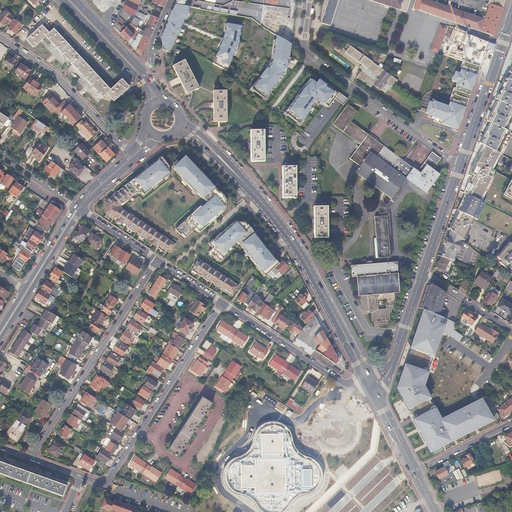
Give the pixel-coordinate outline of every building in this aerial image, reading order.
[(133,16),(136,10),(140,0),(126,0),(122,10),(133,16)] [(191,7),(199,9),(200,9),(201,6),(199,6),(200,4),(194,2),(194,0),(176,0),(175,4),(189,7),(191,7)] [(251,0),(252,8),(260,8),(260,0),(251,0)] [(274,16),(276,0),(266,0),(265,14),(274,16)] [(330,26),(338,0),(327,0),(320,23),(330,26)] [(369,0),(399,9),(402,0),(369,0)] [(402,0),(399,9),(406,12),(409,0),(402,0)] [(493,35),(502,9),(502,8),(487,3),(485,2),(484,5),(489,6),(484,19),(428,0),(417,0),(414,8),(418,9),(418,10),(493,35)] [(35,11),(38,14),(45,7),(42,3),(35,11)] [(175,4),(170,15),(177,17),(180,12),(185,14),(189,7),(175,4)] [(235,15),(236,12),(237,9),(216,5),(215,11),(235,15)] [(147,23),(154,27),(158,18),(151,15),(148,22),(145,21),(147,16),(136,10),(133,16),(134,16),(140,19),(147,23)] [(250,19),(251,19),(250,11),(243,10),(243,13),(236,12),(235,15),(235,16),(250,19)] [(5,21),(9,24),(15,17),(7,12),(6,14),(3,12),(0,16),(0,22),(0,23),(3,20),(5,21)] [(177,17),(170,15),(161,36),(163,49),(169,52),(171,48),(185,14),(180,12),(177,17)] [(251,19),(265,28),(268,30),(271,25),(255,14),(251,19)] [(135,27),(140,19),(134,16),(129,24),(135,27)] [(126,26),(129,24),(127,21),(124,23),(119,17),(115,27),(119,32),(125,27),(126,26)] [(22,25),(13,19),(8,28),(16,34),(22,25)] [(138,33),(149,39),(154,27),(147,23),(144,31),(140,29),(138,33)] [(126,26),(138,33),(140,29),(135,27),(129,24),(126,26)] [(240,27),(226,24),(223,40),(216,58),(214,64),(226,71),(237,44),(240,27)] [(46,37),(102,97),(106,93),(113,101),(129,87),(122,79),(110,89),(54,29),(49,33),(42,25),(26,39),(33,48),(46,37)] [(443,39),(448,27),(441,25),(432,50),(439,53),(443,39)] [(119,32),(128,41),(133,36),(125,27),(119,32)] [(136,51),(141,56),(149,39),(138,33),(131,45),(136,51)] [(291,44),(276,35),(272,63),(251,89),(264,98),(286,72),(291,44)] [(477,52),(482,54),(485,45),(474,41),(471,50),(477,52)] [(396,80),(349,45),(344,52),(362,66),(360,69),(362,71),(357,78),(370,87),(373,83),(379,88),(380,87),(384,90),(388,85),(391,87),(396,80)] [(477,52),(471,50),(467,48),(467,50),(476,54),(474,60),(480,62),(483,63),(485,56),(477,53),(477,52)] [(3,64),(10,69),(16,61),(12,58),(11,60),(8,57),(3,64)] [(511,60),(506,57),(500,75),(510,80),(511,75),(511,60)] [(199,88),(185,60),(173,65),(186,94),(199,88)] [(469,63),(462,61),(460,67),(462,67),(460,73),(455,71),(452,80),(457,82),(455,88),(453,87),(449,99),(451,100),(449,106),(433,101),(432,102),(429,101),(425,112),(428,114),(427,116),(433,118),(433,120),(452,127),(451,129),(457,131),(460,120),(459,120),(461,115),(462,116),(472,85),(473,80),(474,80),(479,66),(478,66),(472,64),(469,63)] [(15,73),(25,79),(30,71),(21,64),(15,73)] [(499,153),(502,155),(511,133),(509,132),(511,126),(511,81),(510,80),(500,75),(476,142),(499,153)] [(41,86),(30,78),(23,88),(35,96),(41,86)] [(310,79),(285,113),(299,124),(318,100),(328,106),(334,98),(344,105),(346,101),(318,81),(316,84),(310,79)] [(227,90),(219,90),(214,90),(213,90),(213,122),(227,121),(227,90)] [(43,102),(52,112),(60,104),(51,95),(43,102)] [(392,199),(406,178),(396,170),(403,160),(402,160),(373,138),(350,122),(358,112),(347,104),(332,124),(360,144),(350,158),(360,166),(355,172),(392,199)] [(64,114),(67,118),(74,111),(68,105),(60,113),(63,116),(64,114)] [(69,122),(72,126),(80,118),(74,111),(67,118),(70,121),(69,122)] [(0,113),(0,127),(1,128),(8,118),(1,113),(0,113)] [(18,116),(11,126),(17,130),(16,131),(19,133),(20,133),(21,133),(28,123),(18,116)] [(41,138),(48,128),(46,126),(36,119),(33,124),(36,125),(34,128),(41,132),(38,136),(41,138)] [(81,120),(75,125),(89,140),(96,133),(85,121),(83,123),(81,120)] [(264,161),(264,130),(250,130),(250,161),(264,161)] [(99,153),(101,150),(106,145),(103,143),(104,142),(102,140),(101,141),(100,140),(92,148),(97,153),(98,152),(99,153)] [(464,194),(480,202),(496,172),(491,169),(497,157),(499,153),(476,142),(475,145),(459,192),(464,194)] [(39,161),(47,149),(38,143),(34,149),(31,153),(35,156),(36,157),(35,158),(39,161)] [(89,152),(82,143),(74,150),(82,158),(89,152)] [(24,153),(29,157),(31,153),(34,149),(29,145),(24,153)] [(114,154),(107,147),(100,154),(106,161),(114,154)] [(418,171),(420,173),(426,165),(430,168),(439,156),(433,152),(418,171)] [(181,167),(177,170),(184,178),(183,179),(197,194),(198,193),(202,198),(204,197),(209,203),(202,209),(200,207),(175,229),(180,235),(181,233),(185,237),(195,228),(199,233),(211,222),(213,224),(217,220),(215,218),(223,211),(222,211),(224,209),(225,208),(226,198),(225,197),(224,195),(225,195),(221,191),(220,191),(215,186),(216,185),(193,159),(192,160),(187,155),(178,164),(181,167)] [(171,249),(175,243),(122,208),(121,209),(118,207),(120,200),(122,199),(123,201),(139,189),(142,194),(169,173),(165,169),(169,166),(161,156),(157,159),(158,160),(153,163),(153,162),(142,170),(142,171),(135,177),(134,176),(105,202),(105,213),(124,225),(125,224),(126,224),(126,227),(133,232),(136,231),(137,232),(138,234),(144,239),(147,238),(148,239),(147,241),(164,252),(167,248),(168,249),(169,247),(171,249)] [(84,165),(76,157),(68,168),(78,175),(84,168),(83,167),(84,165)] [(426,165),(420,173),(418,171),(403,160),(396,170),(406,178),(426,193),(439,174),(430,168),(426,165)] [(63,169),(51,161),(48,166),(46,165),(45,166),(47,167),(45,170),(53,177),(55,175),(59,177),(63,171),(63,169)] [(294,197),(294,166),(282,166),(282,198),(294,197)] [(5,186),(7,188),(13,179),(10,177),(10,176),(8,175),(7,175),(0,184),(0,189),(1,190),(3,189),(5,186)] [(511,197),(511,179),(503,194),(511,197)] [(9,192),(17,197),(23,188),(16,182),(9,192)] [(457,210),(464,194),(459,192),(458,192),(452,209),(456,211),(457,210)] [(474,219),(481,203),(480,202),(464,194),(457,210),(456,211),(472,218),(474,219)] [(204,197),(202,198),(206,202),(200,207),(202,209),(209,203),(204,197)] [(57,223),(64,210),(63,206),(58,202),(55,207),(50,204),(42,216),(43,217),(52,223),(53,220),(57,223)] [(327,237),(327,206),(313,206),(314,237),(327,237)] [(0,214),(5,218),(9,212),(6,210),(4,213),(0,209),(0,214)] [(462,240),(472,218),(456,211),(454,217),(449,229),(462,240)] [(390,257),(387,216),(374,217),(378,258),(390,257)] [(46,231),(52,223),(43,217),(37,225),(46,231)] [(272,270),(279,263),(277,261),(278,260),(259,238),(258,239),(252,231),(253,230),(248,224),(247,225),(246,223),(245,222),(235,223),(233,225),(232,224),(209,244),(213,249),(209,253),(214,258),(215,256),(220,260),(232,248),(230,245),(237,239),(245,249),(244,250),(260,271),(261,270),(266,275),(272,270)] [(82,242),(89,231),(82,226),(75,237),(82,242)] [(441,253),(449,229),(446,227),(437,255),(440,256),(441,253)] [(22,234),(37,244),(42,236),(30,228),(29,231),(26,229),(22,234)] [(464,242),(462,240),(449,229),(441,253),(454,257),(456,252),(457,252),(458,247),(464,242)] [(96,249),(102,240),(92,233),(86,242),(96,249)] [(31,252),(37,244),(25,236),(20,244),(22,246),(31,252)] [(230,245),(232,248),(238,243),(244,250),(245,249),(237,239),(230,245)] [(511,243),(510,242),(498,257),(501,259),(502,261),(500,263),(506,268),(508,266),(509,267),(511,269),(511,268),(511,243)] [(29,255),(31,252),(22,246),(18,251),(20,253),(12,266),(19,271),(30,255),(29,255)] [(115,258),(121,250),(114,246),(109,254),(115,258)] [(7,258),(10,261),(13,257),(8,253),(8,254),(0,248),(0,259),(3,261),(6,257),(8,258),(7,258)] [(124,264),(130,256),(122,251),(117,259),(124,264)] [(452,261),(453,261),(454,257),(441,253),(440,256),(441,257),(452,261)] [(71,258),(69,262),(78,268),(83,260),(74,254),(71,258)] [(449,267),(452,261),(441,257),(438,262),(437,261),(434,266),(438,268),(443,271),(446,266),(449,267)] [(142,265),(132,258),(125,267),(136,275),(142,265)] [(197,259),(191,269),(199,275),(200,273),(201,274),(202,277),(209,281),(212,281),(213,282),(213,284),(220,289),(223,288),(224,289),(223,291),(231,296),(238,286),(197,259)] [(288,266),(282,260),(279,263),(272,270),(276,274),(278,271),(282,274),(287,269),(287,268),(288,266)] [(373,264),(360,265),(350,265),(351,277),(356,277),(358,296),(367,295),(369,313),(371,313),(371,321),(374,322),(374,326),(387,325),(387,320),(389,320),(389,309),(392,309),(392,305),(394,304),(394,293),(399,293),(397,262),(395,262),(378,263),(373,264)] [(62,272),(55,267),(50,274),(52,275),(50,278),(59,284),(60,281),(57,279),(62,272)] [(485,290),(492,279),(481,272),(474,281),(478,284),(477,285),(485,290)] [(155,297),(160,289),(166,280),(159,275),(148,293),(155,297)] [(256,281),(252,276),(246,284),(251,287),(256,281)] [(160,289),(165,291),(171,281),(167,278),(166,280),(160,289)] [(92,281),(89,280),(85,286),(83,289),(86,291),(92,281)] [(125,288),(127,285),(120,280),(118,283),(125,288)] [(60,286),(53,282),(52,284),(46,281),(42,288),(49,293),(53,287),(57,290),(60,286)] [(179,298),(183,291),(173,284),(167,293),(169,294),(170,292),(179,298)] [(426,285),(419,307),(423,309),(430,289),(431,288),(437,292),(438,288),(432,284),(426,285)] [(0,296),(4,299),(8,292),(0,286),(0,296)] [(460,286),(458,291),(465,294),(467,288),(460,286)] [(423,309),(424,310),(434,313),(437,315),(445,292),(438,288),(437,292),(431,288),(430,289),(423,309)] [(54,298),(50,295),(49,296),(40,290),(36,297),(45,303),(45,304),(49,306),(54,298)] [(248,305),(252,299),(242,292),(237,299),(241,301),(248,305)] [(495,296),(495,295),(492,293),(491,294),(488,292),(483,300),(491,306),(496,298),(495,296)] [(272,296),(269,293),(264,301),(268,303),(272,296)] [(304,298),(301,294),(294,299),(304,309),(308,305),(305,302),(306,301),(304,299),(304,298)] [(110,295),(105,303),(113,309),(118,300),(110,295)] [(263,303),(253,297),(252,299),(248,305),(247,306),(257,312),(262,303),(263,303)] [(510,311),(511,307),(511,302),(504,297),(500,304),(510,311)] [(152,309),(155,305),(146,299),(141,306),(150,311),(149,313),(156,317),(158,313),(152,309)] [(203,311),(206,306),(198,300),(191,312),(197,316),(201,310),(203,311)] [(113,309),(105,303),(103,305),(100,303),(98,307),(101,309),(109,315),(109,314),(110,315),(113,311),(112,311),(113,309)] [(262,303),(257,312),(268,320),(273,311),(262,303)] [(319,312),(317,309),(312,313),(309,310),(305,313),(304,311),(302,314),(303,315),(301,317),(306,323),(314,315),(315,316),(319,312)] [(56,316),(46,310),(41,318),(49,323),(51,324),(56,316)] [(99,326),(106,316),(97,310),(90,321),(93,322),(99,326)] [(143,323),(147,316),(139,310),(134,317),(143,323)] [(475,319),(464,311),(460,316),(463,318),(461,322),(465,325),(466,323),(471,326),(475,319)] [(444,321),(425,313),(410,352),(430,361),(444,321)] [(290,321),(279,314),(277,318),(274,323),(283,329),(285,325),(287,326),(290,321)] [(327,338),(315,316),(302,328),(299,334),(296,338),(315,350),(327,338)] [(49,323),(41,318),(37,326),(33,324),(29,331),(32,333),(37,336),(41,329),(45,330),(49,323)] [(193,328),(195,324),(185,318),(178,330),(187,336),(189,332),(190,333),(193,328)] [(129,327),(127,330),(130,332),(136,336),(137,337),(139,333),(137,332),(140,328),(144,331),(145,329),(141,326),(132,321),(128,326),(129,327)] [(228,337),(229,338),(234,329),(232,328),(232,327),(222,321),(216,330),(221,333),(219,337),(226,341),(228,337)] [(101,329),(100,327),(99,326),(93,322),(89,328),(94,332),(95,330),(97,331),(99,331),(101,329)] [(297,326),(291,322),(287,329),(293,332),(294,331),(299,334),(302,328),(299,324),(297,326)] [(483,326),(479,323),(473,331),(492,343),(498,333),(491,328),(489,330),(488,329),(488,328),(484,325),(483,326)] [(234,329),(229,338),(232,339),(232,340),(242,346),(247,338),(238,331),(237,331),(234,329)] [(470,329),(464,337),(468,340),(473,332),(470,329)] [(88,345),(92,337),(82,331),(78,339),(87,344),(88,345)] [(136,336),(130,332),(129,333),(125,331),(120,339),(127,343),(127,342),(131,344),(136,336)] [(29,337),(21,333),(18,338),(26,343),(29,337)] [(168,343),(169,344),(178,350),(184,340),(178,335),(174,342),(170,339),(168,343)] [(22,350),(26,343),(18,338),(14,345),(22,350)] [(82,352),(87,344),(78,339),(77,338),(73,346),(82,352)] [(296,338),(293,343),(310,355),(315,350),(296,338)] [(327,338),(315,350),(334,364),(339,360),(327,338)] [(128,349),(129,348),(122,343),(121,345),(117,343),(113,349),(122,355),(127,348),(128,349)] [(266,349),(256,343),(250,351),(260,358),(263,359),(268,351),(265,350),(266,349)] [(169,344),(163,353),(172,359),(178,350),(169,344)] [(18,357),(22,350),(14,345),(9,353),(18,357)] [(78,359),(82,352),(73,346),(68,354),(78,359)] [(469,373),(474,366),(444,347),(440,355),(469,373)] [(203,356),(210,361),(216,352),(214,351),(210,348),(207,352),(206,352),(203,356)] [(398,387),(415,417),(433,407),(422,385),(430,361),(410,352),(398,387)] [(100,358),(105,361),(106,360),(115,366),(119,359),(121,360),(122,358),(117,355),(116,357),(110,354),(107,359),(102,356),(100,358)] [(162,354),(156,363),(163,368),(165,365),(167,366),(170,362),(175,366),(177,363),(172,359),(171,360),(162,354)] [(280,370),(282,372),(287,364),(285,363),(285,362),(275,355),(269,364),(279,371),(280,370)] [(206,365),(207,362),(199,357),(197,360),(190,369),(199,375),(206,365)] [(31,370),(39,376),(47,364),(38,358),(31,370)] [(100,358),(99,361),(103,364),(101,368),(104,370),(103,372),(106,374),(107,372),(109,374),(113,368),(105,362),(105,361),(100,358)] [(0,389),(7,394),(12,386),(4,381),(4,382),(0,379),(0,377),(5,369),(8,370),(11,366),(2,361),(0,363),(0,389)] [(226,371),(224,374),(232,379),(234,376),(241,367),(233,361),(226,371)] [(68,380),(76,367),(67,362),(59,374),(68,380)] [(156,379),(163,369),(156,364),(153,368),(149,374),(156,379)] [(287,364),(282,372),(285,373),(285,375),(295,381),(301,372),(291,365),(290,366),(287,364)] [(481,392),(483,389),(488,383),(492,378),(495,374),(488,369),(476,384),(477,385),(475,387),(481,392)] [(28,374),(37,379),(39,376),(31,370),(28,374)] [(232,379),(224,374),(223,376),(222,376),(216,386),(224,392),(231,382),(231,381),(232,379)] [(104,383),(106,380),(97,375),(90,386),(98,391),(101,387),(104,383)] [(28,394),(35,382),(26,377),(19,389),(28,394)] [(312,393),(318,384),(308,377),(302,386),(312,393)] [(152,390),(157,383),(149,379),(145,385),(152,390)] [(463,381),(434,394),(437,400),(449,395),(448,394),(453,392),(453,393),(456,392),(455,390),(465,386),(463,381)] [(122,386),(115,397),(117,398),(124,388),(122,386)] [(148,396),(150,392),(142,387),(138,394),(146,399),(148,396)] [(95,398),(86,392),(80,401),(89,407),(95,398)] [(434,453),(500,420),(486,396),(441,419),(433,407),(415,417),(434,453)] [(139,410),(144,402),(136,397),(131,405),(139,410)] [(178,456),(213,403),(202,397),(168,449),(175,454),(174,456),(176,457),(177,455),(178,456)] [(293,401),(289,398),(285,404),(289,407),(293,401)] [(38,417),(42,420),(51,405),(42,400),(35,411),(40,414),(38,417)] [(128,420),(129,421),(135,410),(126,404),(119,414),(128,420)] [(503,416),(510,411),(504,404),(497,409),(503,416)] [(68,408),(67,411),(72,414),(73,413),(82,419),(86,412),(77,406),(74,411),(68,408)] [(14,423),(24,429),(32,417),(21,411),(14,423)] [(114,416),(109,423),(120,431),(128,420),(119,414),(114,411),(112,414),(114,416)] [(83,421),(72,414),(67,422),(75,427),(77,425),(78,426),(79,423),(81,424),(83,421)] [(95,428),(100,419),(96,416),(90,425),(95,428)] [(225,465),(223,474),(224,481),(226,488),(231,492),(238,494),(245,496),(252,502),(256,509),(259,511),(285,511),(288,509),(292,504),(295,498),(299,496),(305,494),(313,492),(318,488),(322,481),(323,474),(321,466),(315,459),(307,456),(306,456),(299,452),(298,452),(294,446),(293,439),(291,431),(286,425),(285,425),(281,422),(271,421),(264,423),(257,430),(253,437),(251,446),(248,451),(241,456),(232,460),(225,465)] [(17,441),(24,429),(14,423),(6,434),(17,441)] [(66,437),(71,430),(64,426),(60,433),(66,437)] [(120,441),(124,434),(115,428),(109,436),(115,440),(115,438),(120,441)] [(87,440),(85,444),(100,453),(102,450),(87,440)] [(116,443),(112,440),(110,442),(105,449),(112,453),(116,446),(115,445),(116,443)] [(58,457),(64,447),(55,441),(50,449),(48,448),(47,450),(58,457)] [(109,457),(115,460),(116,458),(111,454),(110,455),(102,450),(100,453),(96,458),(101,461),(102,460),(106,462),(109,457)] [(464,467),(466,466),(467,469),(470,468),(469,465),(473,463),(474,462),(469,453),(465,456),(465,457),(460,459),(464,467)] [(79,463),(83,467),(84,465),(89,468),(94,461),(84,455),(79,463)] [(140,472),(143,473),(148,465),(145,464),(146,463),(135,457),(129,465),(140,472)] [(0,473),(63,496),(66,485),(0,461),(0,473)] [(148,465),(143,473),(145,475),(155,482),(161,473),(151,467),(150,467),(148,465)] [(439,479),(442,485),(455,480),(452,473),(448,475),(444,467),(435,471),(439,479)] [(175,483),(177,485),(182,477),(180,476),(180,475),(170,469),(164,478),(174,484),(175,483)] [(182,477),(177,485),(180,487),(180,488),(190,494),(196,485),(186,479),(185,479),(182,477)] [(144,511),(104,498),(99,510),(104,511),(144,511)] [(474,511),(476,511),(483,511),(481,506),(493,502),(492,499),(455,511),(474,511)]
